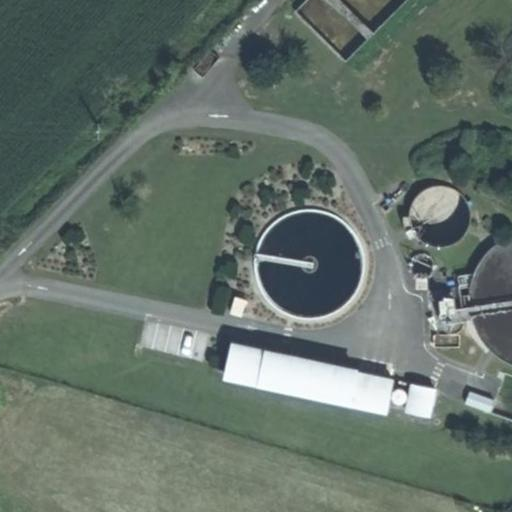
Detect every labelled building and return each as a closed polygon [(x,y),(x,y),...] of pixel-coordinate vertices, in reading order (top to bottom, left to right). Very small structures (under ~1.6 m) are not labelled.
[(408,216),(409,222),(411,230),(418,239),(425,244),(432,247),(443,247),(453,244),(463,237),(469,227),(471,216),(469,205),(464,196),(454,188),(445,185),(434,185),(422,190),(414,197),(409,206),(408,216)] [(355,233),(348,225),(343,220),(334,214),(324,210),(315,209),(303,208),(289,212),(277,218),(268,226),(262,235),(256,246),(254,262),(255,276),(260,289),(267,299),(278,309),(291,315),(302,318),(315,318),(328,315),(345,304),(353,296),(360,283),(364,267),(363,253),(360,242),(355,233)] [(468,292),(468,307),(470,318),(474,328),(482,343),(491,352),(501,360),(511,364),(511,233),(502,238),(491,247),(481,257),(472,274),(469,283),(468,292)] [(431,257),(426,254),(421,253),(415,254),(411,258),(408,264),(409,270),(413,276),(418,278),(424,278),(429,276),(433,269),(433,262),(431,257)] [(454,309),(468,307),(468,292),(469,283),(472,274),(457,276),(458,286),(450,288),(454,309)] [(240,317),(246,300),(236,296),(230,313),(240,317)] [(458,313),(452,312),(445,314),(442,319),(442,324),(444,329),(447,332),(452,333),(457,332),(462,327),(463,321),(461,316),(458,313)] [(393,380),(230,345),(224,374),(350,401),(349,404),(386,412),(393,380)] [(428,415),(434,388),(411,384),(405,411),(428,415)]
